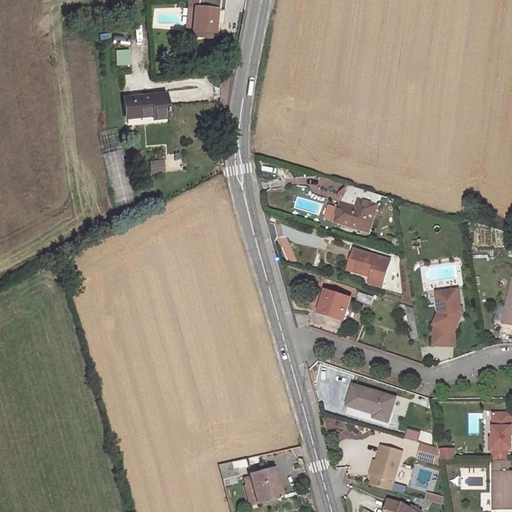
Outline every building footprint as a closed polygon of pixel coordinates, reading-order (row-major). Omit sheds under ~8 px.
[(209,30),(211,17),(214,17),(215,3),(192,1),(192,3),(191,15),(188,14),(187,34),(186,42),(195,43),(196,37),(206,38),(208,38),(209,30)] [(192,3),(182,2),(179,33),(187,34),(188,14),(191,15),(192,3)] [(211,17),(209,30),(217,31),(219,18),(214,17),(211,17)] [(126,118),(149,115),(149,120),(166,118),(163,95),(124,100),(126,118)] [(163,172),(163,160),(147,160),(148,172),(163,172)] [(388,207),(369,201),(366,209),(353,204),(346,224),(379,234),(388,207)] [(396,260),(360,249),(353,269),(377,276),(375,283),(388,287),(396,260)] [(349,297),(330,291),(322,313),(341,320),(349,297)] [(443,315),(438,327),(459,335),(466,318),(463,292),(446,294),(448,306),(442,307),(443,315)] [(441,294),(431,295),(432,308),(442,307),(441,294)] [(396,400),(355,388),(349,407),(378,415),(377,419),(390,422),(396,400)] [(511,428),(510,428),(510,415),(495,415),(495,439),(495,451),(495,461),(510,462),(510,451),(511,450),(511,428)] [(379,462),(375,475),(372,486),(393,491),(404,453),(383,446),(379,462)] [(223,478),(235,475),(231,462),(220,464),(223,478)] [(510,464),(495,464),(495,511),(511,511),(511,472),(510,472),(510,464)] [(274,467),(254,472),(262,501),(282,496),(274,467)] [(481,510),(491,510),(490,493),(481,493),(481,510)] [(419,511),(406,505),(391,500),(386,511),(419,511)]
